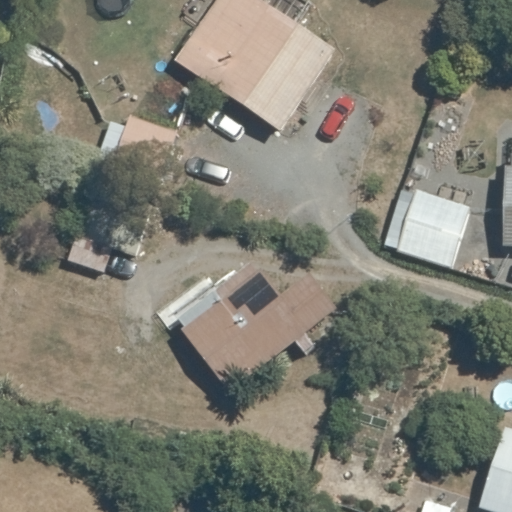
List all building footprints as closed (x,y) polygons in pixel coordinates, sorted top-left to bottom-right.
[(330,50),(257,0),(208,0),(168,58),(274,132),(330,50)] [(157,180),(178,115),(132,100),(125,121),(108,115),(94,159),(157,180)] [(511,169),(500,169),(497,247),(511,247),(511,169)] [(467,207),(399,184),(379,244),(447,267),(467,207)] [(143,221),(79,207),(66,261),(105,270),(110,248),(136,254),(143,221)] [(176,331),(192,351),(169,370),(190,396),(214,377),(226,393),(331,308),(305,276),(276,299),(246,262),(212,289),(218,297),(176,331)] [(511,511),(511,430),(499,426),(478,492),(453,484),(443,511),(511,511)]
